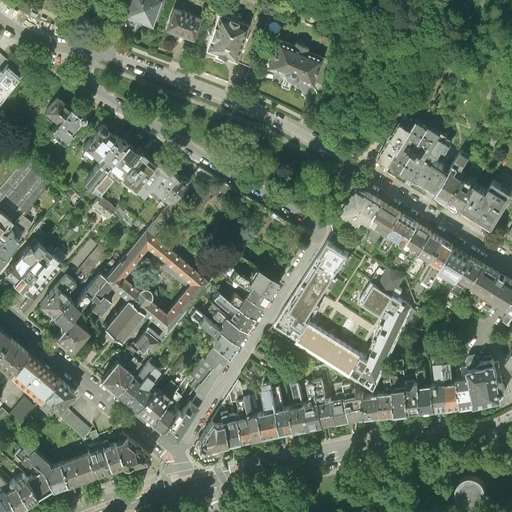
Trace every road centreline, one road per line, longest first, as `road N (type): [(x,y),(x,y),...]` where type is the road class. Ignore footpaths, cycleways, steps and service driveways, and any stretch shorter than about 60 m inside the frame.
road 1 (residential): [(171,455),(321,228),(94,86),(85,72),(90,46)]
road 2 (residential): [(90,46),(297,127),(511,262)]
road 3 (primary): [(471,436),(404,440),(194,482)]
road 4 (residential): [(171,455),(0,309)]
road 5 (track): [(370,0),(432,50),(463,27),(467,0)]
